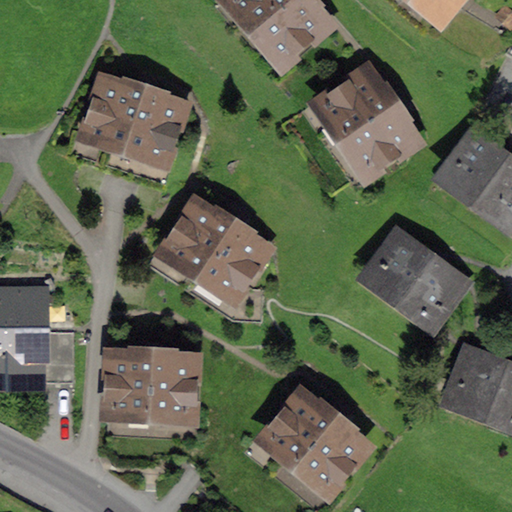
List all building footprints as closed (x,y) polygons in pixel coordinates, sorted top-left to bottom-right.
[(232,0),(282,57),(321,24),(305,6),(308,2),(308,0),(232,0)] [(417,0),(438,17),(452,0),(417,0)] [(324,106),(367,169),(409,140),(395,118),(400,114),(401,112),(389,95),(387,94),(381,98),(366,77),(324,106)] [(88,134),(162,158),(178,109),(153,101),(156,93),(154,90),(136,84),(132,86),(130,93),(105,84),(88,134)] [(446,177),(507,221),(511,213),(511,162),(476,136),(446,177)] [(196,208),(167,251),(232,294),(261,250),(239,236),(243,229),(242,225),(226,215),(222,216),(218,222),(196,208)] [(371,276),(432,321),(461,281),(401,236),(371,276)] [(0,293),(0,382),(42,382),(41,301),(53,301),(53,279),(30,278),(29,294),(0,293)] [(42,330),(42,382),(73,382),(73,330),(42,330)] [(113,359),(111,411),(188,415),(191,363),(164,361),(165,354),(162,351),(143,350),(140,353),(140,360),(113,359)] [(511,368),(472,353),(454,399),(511,421),(511,368)] [(268,439),(328,488),(361,447),(340,431),(345,425),(345,420),(330,409),(326,409),(321,415),(301,398),(268,439)]
